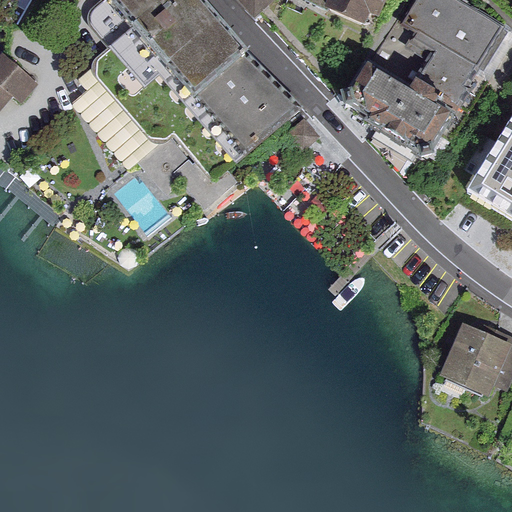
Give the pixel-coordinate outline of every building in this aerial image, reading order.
[(197,0),(110,0),(244,151),(293,108),(197,0)] [(240,0),(254,15),(273,0),(240,0)] [(328,0),(326,5),(363,22),(368,12),(373,14),(379,0),(328,0)] [(367,68),(345,103),(426,153),(502,31),(452,0),(412,0),(391,35),(418,52),(397,86),(367,68)] [(37,88),(0,54),(0,53),(0,108),(12,96),(21,104),(37,88)] [(302,120),(286,134),(303,152),(318,137),(302,120)] [(511,124),(470,193),(511,218),(511,124)] [(490,396),(511,343),(461,324),(440,377),(490,396)]
